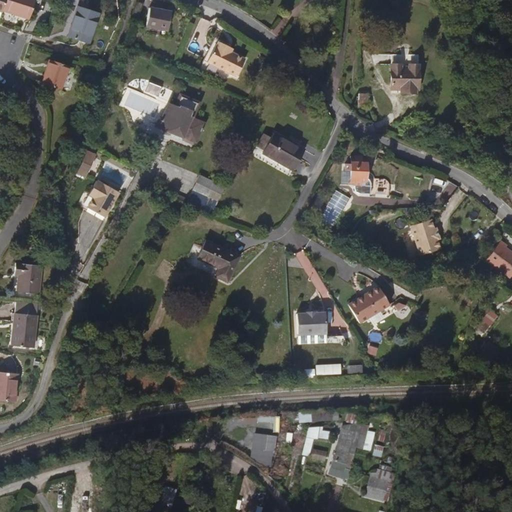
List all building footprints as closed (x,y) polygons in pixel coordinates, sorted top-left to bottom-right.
[(32,0),(3,0),(1,8),(27,17),(32,0)] [(97,12),(76,5),(66,36),(87,43),(97,12)] [(174,14),(154,6),(147,24),(167,32),(174,14)] [(205,41),(197,58),(225,73),(234,55),(220,48),(215,46),(217,42),(208,38),(206,41),(205,41)] [(66,65),(48,59),(40,83),(59,89),(66,65)] [(418,67),(391,66),(390,89),(400,89),(400,94),(413,95),(413,89),(417,90),(418,67)] [(198,103),(180,95),(174,109),(167,106),(161,120),(159,119),(156,126),(194,142),(202,124),(191,119),(198,103)] [(304,148),(273,131),(262,152),(292,169),(304,148)] [(94,156),(84,152),(75,176),(85,179),(94,156)] [(359,156),(352,156),(352,157),(349,157),(348,162),(338,162),(338,185),(347,185),(351,185),(351,189),(352,192),(354,194),(367,194),(387,195),(387,183),(386,180),(383,178),(363,177),(364,168),(366,167),(366,163),(364,161),(364,157),(359,157),(359,156)] [(221,187),(206,181),(203,188),(218,194),(221,187)] [(116,193),(99,184),(94,182),(86,196),(91,198),(85,209),(103,219),(110,205),(108,205),(111,200),(112,201),(116,193)] [(428,219),(408,225),(418,256),(438,250),(435,240),(432,229),(428,219)] [(465,237),(457,239),(458,246),(466,245),(465,237)] [(204,242),(195,259),(217,270),(213,279),(225,285),(238,259),(204,242)] [(506,247),(499,242),(484,262),(508,279),(511,273),(511,254),(505,249),(506,247)] [(37,265),(12,263),(10,274),(15,274),(13,291),(34,293),(37,265)] [(377,287),(362,296),(364,298),(348,308),(358,324),(388,305),(377,287)] [(421,307),(444,304),(442,288),(419,291),(421,307)] [(364,298),(362,296),(347,305),(348,308),(364,298)] [(29,347),(33,304),(12,301),(8,345),(29,347)] [(488,310),(485,318),(495,322),(498,314),(488,310)] [(323,314),(313,314),(304,315),(294,315),(295,336),(324,334),(323,314)] [(114,331),(118,335),(123,330),(119,326),(114,331)] [(376,356),(378,347),(369,345),(367,353),(376,356)] [(315,364),(315,374),(340,373),(340,363),(315,364)] [(347,373),(362,372),(362,364),(346,365),(347,373)] [(14,374),(0,372),(0,400),(11,401),(14,374)] [(293,414),(293,423),(311,422),(311,413),(293,414)] [(359,424),(360,415),(347,414),(346,423),(359,424)] [(346,479),(361,426),(343,426),(329,474),(346,479)] [(305,427),(304,456),(310,456),(311,438),(323,439),(324,428),(305,427)] [(273,463),(276,437),(254,434),(250,460),(273,463)] [(374,444),(372,456),(381,458),(384,447),(374,444)] [(311,450),(310,459),(326,460),(326,451),(311,450)] [(388,504),(394,474),(378,470),(377,475),(370,473),(365,499),(388,504)]
